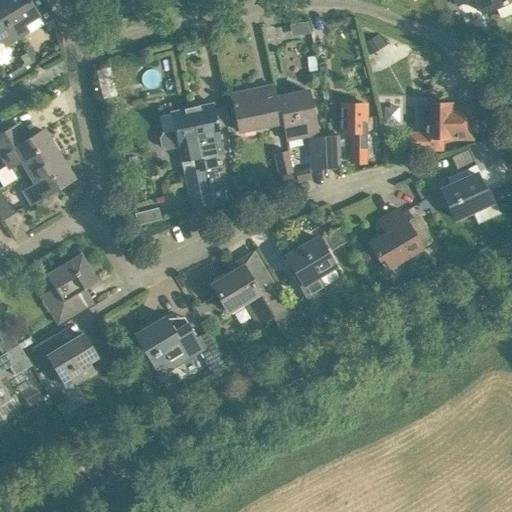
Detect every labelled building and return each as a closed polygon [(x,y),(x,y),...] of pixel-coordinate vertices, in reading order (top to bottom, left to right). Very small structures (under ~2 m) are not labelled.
[(54,17),(43,0),(0,0),(0,11),(16,38),(27,31),(23,24),(38,15),(43,24),(54,17)] [(511,12),(511,0),(455,0),(458,4),(466,0),(476,0),(482,12),(495,6),(500,16),(502,17),(511,12)] [(117,7),(120,16),(130,12),(127,3),(117,7)] [(5,44),(16,38),(0,11),(0,38),(1,38),(5,44)] [(371,40),(369,41),(375,51),(385,46),(379,35),(371,40)] [(281,123),(276,97),(274,85),(231,95),(239,132),(281,123)] [(276,97),(281,123),(284,139),(317,132),(308,90),(276,97)] [(471,138),(472,106),(452,105),(452,102),(423,101),(423,130),(409,130),(408,147),(441,148),(441,136),(449,136),(449,137),(471,138)] [(214,108),(213,103),(190,107),(193,121),(191,122),(194,132),(197,131),(200,143),(197,143),(212,206),(213,206),(213,205),(226,202),(222,181),(219,182),(210,140),(220,138),(218,127),(214,108)] [(365,116),(365,103),(341,103),(341,132),(351,132),(351,162),(365,162),(365,132),(375,132),(375,116),(365,116)] [(193,210),(212,206),(197,143),(200,143),(197,131),(194,132),(191,122),(193,121),(190,107),(170,112),(174,130),(162,133),(159,137),(161,146),(166,149),(179,146),(182,161),(191,160),(193,171),(185,173),(193,210)] [(29,172),(58,153),(43,130),(21,144),(11,128),(0,135),(0,150),(17,179),(29,172)] [(493,136),(466,143),(480,172),(488,167),(499,161),(501,160),(493,137),(493,136)] [(312,168),(325,167),(323,137),(310,138),(312,168)] [(325,167),(338,166),(337,137),(323,137),(325,167)] [(288,150),(273,153),(278,176),(293,172),(292,171),(288,151),(288,150)] [(36,184),(24,191),(31,203),(72,178),(58,153),(29,172),(36,184)] [(299,170),(295,171),(298,182),(310,180),(308,169),(299,170)] [(441,189),(455,219),(490,203),(476,173),(441,189)] [(14,213),(0,189),(0,216),(2,220),(14,213)] [(137,225),(161,219),(158,207),(134,213),(137,225)] [(384,269),(421,247),(398,209),(386,216),(394,229),(369,243),(384,269)] [(315,238),(311,235),(301,241),(302,245),(286,255),(297,273),(294,275),(308,300),(326,290),(317,276),(334,266),(317,237),(315,238)] [(370,246),(359,253),(363,261),(375,255),(370,246)] [(447,250),(439,254),(444,265),(452,262),(447,250)] [(46,274),(54,287),(40,295),(57,323),(84,307),(76,293),(97,281),(81,253),(46,274)] [(286,307),(273,285),(259,293),(242,265),(212,284),(228,311),(244,302),(253,316),(257,314),(262,323),(273,316),(286,338),(304,329),(290,305),(289,305),(286,307)] [(290,305),(304,329),(305,332),(318,324),(317,324),(328,317),(319,301),(308,308),(302,298),(290,305)] [(202,301),(193,307),(201,317),(209,312),(202,301)] [(0,350),(2,354),(19,344),(15,339),(7,325),(0,313),(0,338),(2,341),(0,341),(0,350)] [(213,373),(227,365),(207,331),(196,337),(187,322),(174,330),(166,315),(134,334),(159,376),(200,351),(213,373)] [(19,317),(7,325),(15,339),(28,331),(19,317)] [(53,334),(31,348),(44,370),(53,365),(66,386),(93,370),(87,361),(96,356),(83,334),(61,347),(53,334)] [(15,375),(31,365),(19,344),(2,354),(0,355),(0,371),(9,366),(15,375)] [(69,397),(56,405),(65,421),(79,413),(69,397)]
